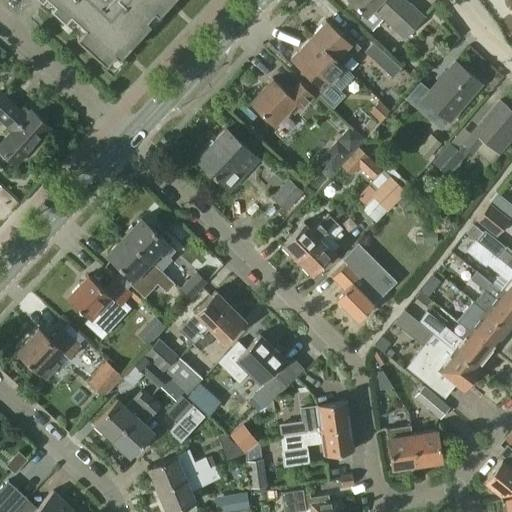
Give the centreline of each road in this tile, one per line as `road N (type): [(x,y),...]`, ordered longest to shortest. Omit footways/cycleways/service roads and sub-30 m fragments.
road 1 (residential): [(130,139),(351,360),(378,503)]
road 2 (tertiary): [(130,139),(261,0)]
road 3 (tertiary): [(0,277),(130,139)]
road 4 (residential): [(130,139),(0,16)]
road 5 (residential): [(119,511),(107,485),(0,389)]
